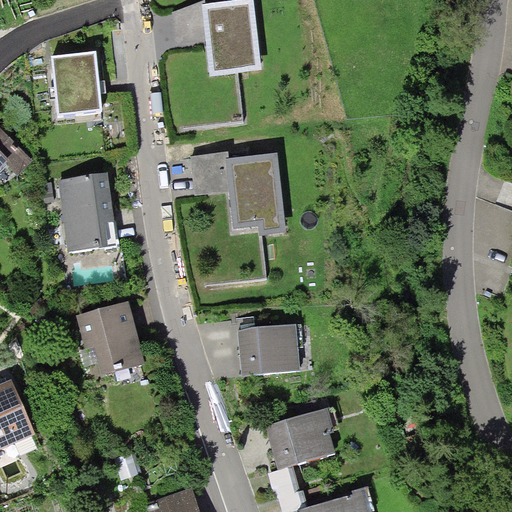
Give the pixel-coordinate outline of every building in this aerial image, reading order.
[(258,70),(250,0),(204,5),(213,75),(258,70)] [(84,57),(54,59),(58,117),(103,114),(98,56),(84,57)] [(0,137),(0,162),(4,166),(15,178),(27,167),(0,137)] [(227,158),(193,162),(197,191),(230,188),(234,231),(261,228),(260,212),(279,210),(274,162),(228,167),(227,158)] [(104,179),(59,185),(68,252),(113,246),(104,179)] [(125,309),(79,320),(87,350),(97,348),(99,360),(109,361),(112,375),(138,369),(125,309)] [(295,330),(237,334),(240,378),(298,374),(295,330)] [(10,390),(0,393),(0,450),(11,445),(9,440),(27,432),(10,390)] [(322,413),(265,427),(275,467),(332,453),(322,413)] [(195,511),(190,497),(143,511),(195,511)] [(363,511),(360,497),(301,511),(363,511)]
